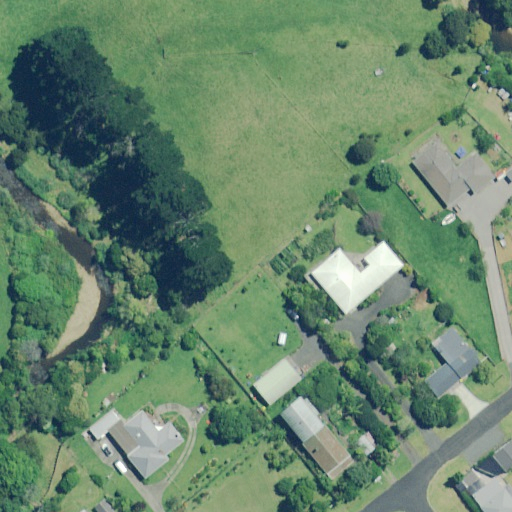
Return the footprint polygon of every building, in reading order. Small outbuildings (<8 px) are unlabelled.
[(457,168),(437,143),(414,162),(449,206),(471,189),(475,194),(496,177),(476,153),(457,168)] [(404,265),(384,241),(364,258),(370,265),(360,273),(340,249),(306,277),(318,292),(323,287),(346,314),(404,265)] [(482,363),(452,327),(431,344),(446,362),(423,382),(438,399),(482,363)] [(302,379),(286,359),(254,385),(270,405),(302,379)] [(311,398),(307,402),(304,398),(281,414),(303,443),(325,427),(317,416),(321,413),(311,398)] [(110,430),(122,420),(114,410),(90,428),(99,439),(110,430)] [(122,420),(110,430),(123,448),(118,452),(123,458),(127,455),(145,479),(170,460),(166,455),(186,440),(171,422),(165,426),(155,426),(143,410),(125,424),(122,420)] [(354,462),(328,429),(306,447),(331,479),(354,462)] [(383,442),(373,429),(356,442),(366,455),(383,442)] [(511,467),(511,440),(493,456),(506,472),(511,467)] [(511,511),(511,497),(497,478),(474,495),(485,511),(511,511)] [(116,511),(107,500),(97,507),(100,511),(116,511)]
